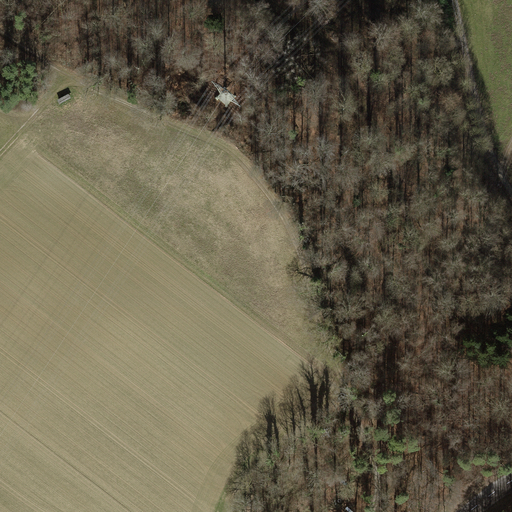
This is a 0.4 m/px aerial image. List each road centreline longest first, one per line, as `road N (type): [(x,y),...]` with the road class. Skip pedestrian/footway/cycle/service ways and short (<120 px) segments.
road 1 (track): [(0,32),(242,159),(288,235),(376,466),(372,511)]
road 2 (track): [(511,350),(454,306),(431,276),(367,105),(337,53),(264,0)]
road 3 (track): [(455,0),(499,176)]
